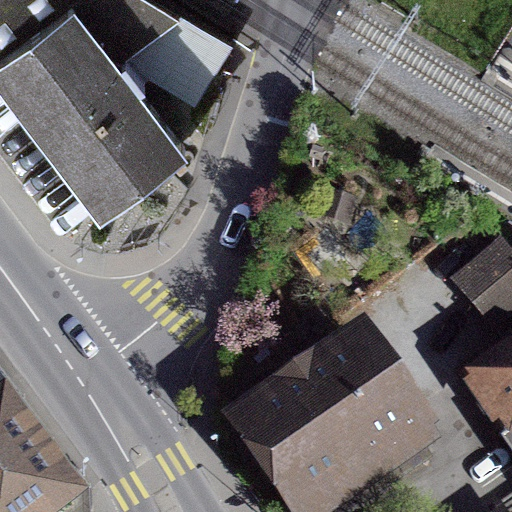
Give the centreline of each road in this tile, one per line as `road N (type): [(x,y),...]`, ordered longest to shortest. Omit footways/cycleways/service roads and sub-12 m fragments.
road 1 (unclassified): [(298,0),(225,234),(165,322),(92,391)]
road 2 (primary): [(0,255),(92,391)]
road 3 (primary): [(92,391),(172,511)]
